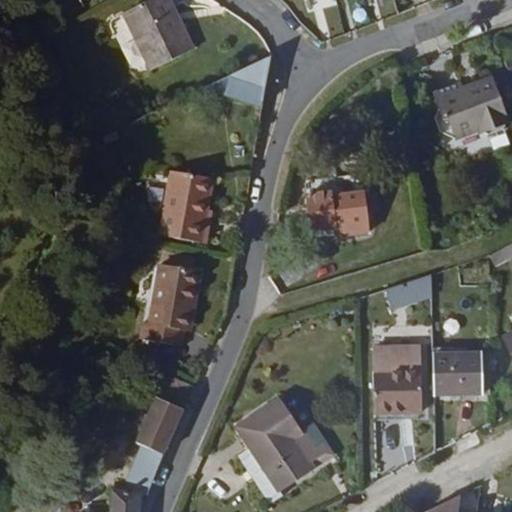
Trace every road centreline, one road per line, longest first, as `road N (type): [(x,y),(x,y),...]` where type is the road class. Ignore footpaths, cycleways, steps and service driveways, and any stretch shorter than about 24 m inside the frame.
road 1 (residential): [(163,511),(245,314),(274,153),(312,66)]
road 2 (residential): [(312,66),(485,0)]
road 3 (residential): [(370,511),(511,442)]
